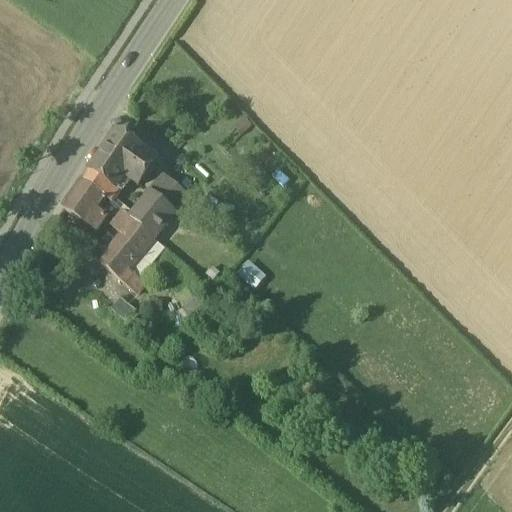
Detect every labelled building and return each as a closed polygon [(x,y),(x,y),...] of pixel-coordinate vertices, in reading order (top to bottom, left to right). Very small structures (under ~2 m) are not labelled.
[(154,163),(116,137),(91,173),(120,194),(129,181),(137,187),(154,163)] [(165,178),(149,197),(150,197),(129,222),(133,225),(152,241),(153,242),(188,199),(165,178)] [(105,200),(83,185),(64,212),(79,222),(75,228),(85,234),(89,229),(97,234),(105,223),(106,221),(96,214),(104,201),(105,200)] [(129,222),(104,201),(96,214),(106,221),(105,223),(122,239),(133,225),(129,222)] [(122,239),(100,267),(120,283),(127,273),(128,273),(134,265),(133,264),(152,241),(133,225),(122,239)] [(260,289),(267,274),(246,264),(239,279),(260,289)] [(144,286),(128,273),(127,273),(120,283),(136,296),(144,286)]
